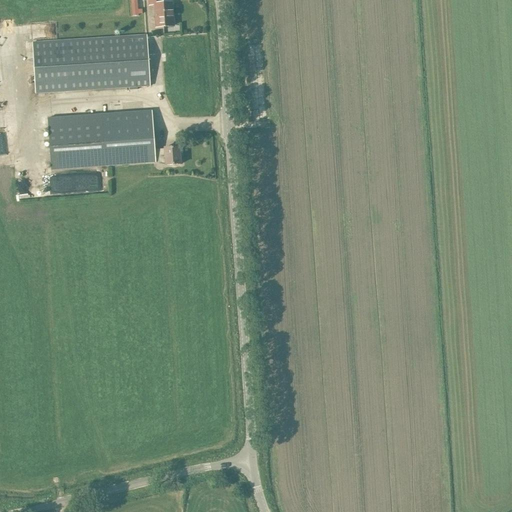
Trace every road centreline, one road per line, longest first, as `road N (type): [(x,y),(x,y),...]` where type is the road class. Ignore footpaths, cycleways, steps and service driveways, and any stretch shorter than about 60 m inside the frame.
road 1 (unclassified): [(251,460),(221,0)]
road 2 (unclassified): [(27,511),(251,460)]
